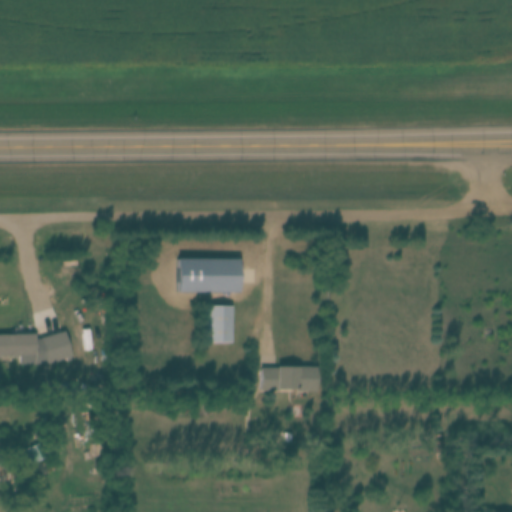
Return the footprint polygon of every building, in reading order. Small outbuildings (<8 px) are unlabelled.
[(176,258),(237,258),(237,292),(176,292),(176,258)] [(204,305),(229,305),(229,342),(204,342),(204,305)] [(37,338),(63,330),(71,353),(45,361),(37,338)] [(0,334),(34,334),(34,355),(0,355),(0,334)] [(258,367),(315,367),(315,390),(258,390),(258,367)] [(24,449),(37,442),(44,457),(30,463),(24,449)]
